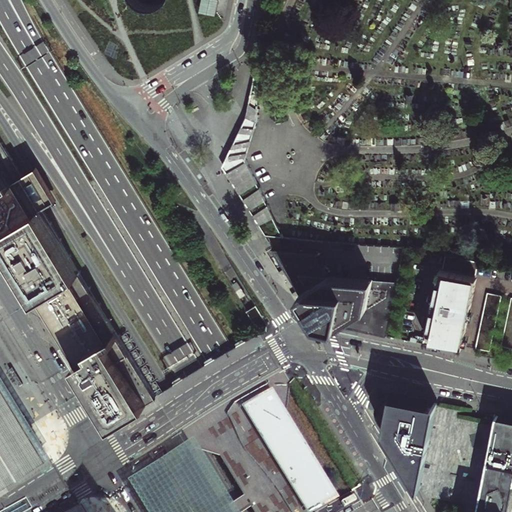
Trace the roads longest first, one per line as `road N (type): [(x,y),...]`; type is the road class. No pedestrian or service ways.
road 1 (trunk): [(0,58),(187,362)]
road 2 (trunk): [(0,98),(187,362)]
road 3 (trunk): [(242,402),(89,153)]
road 4 (secondary): [(293,334),(94,451)]
road 5 (secondary): [(106,471),(301,348)]
road 6 (tertiary): [(293,334),(161,145)]
road 7 (tertiary): [(161,145),(162,106),(238,51),(247,0)]
road 8 (primary): [(0,294),(94,451)]
road 9 (secondary): [(464,379),(393,352),(293,334)]
road 10 (trunk): [(187,362),(279,511)]
road 11 (trunk): [(89,153),(0,3)]
road 12 (trunk): [(89,153),(15,0)]
road 13 (tertiary): [(244,0),(229,43),(125,107)]
road 14 (trunk): [(322,511),(242,402)]
road 15 (tertiary): [(125,107),(47,0)]
road 16 (trunk): [(308,511),(242,402)]
